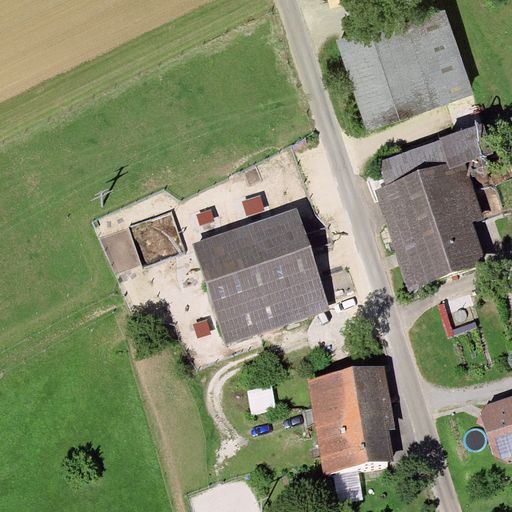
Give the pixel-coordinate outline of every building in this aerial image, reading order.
[(345,49),(374,125),(471,89),(441,12),(345,49)] [(392,199),(383,202),(417,299),(484,276),(468,232),(479,228),(464,186),(506,172),(495,141),(385,179),(392,199)] [(199,256),(229,347),(323,316),(292,225),(199,256)] [(311,393),(325,481),(395,470),(381,382),(311,393)] [(254,397),(258,420),(282,416),(278,393),(254,397)] [(511,407),(485,417),(502,463),(511,459),(511,407)]
